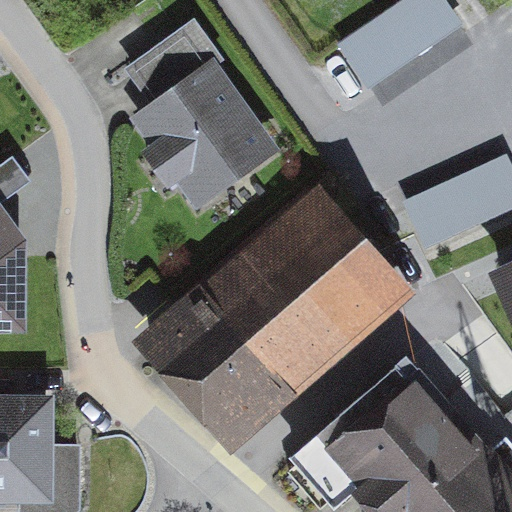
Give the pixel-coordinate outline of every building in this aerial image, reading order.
[(463,21),(448,0),(398,0),(338,42),(369,87),(463,21)] [(155,106),(141,116),(201,199),(267,151),(208,68),(220,59),(196,27),(131,74),(155,106)] [(511,161),(508,153),(404,199),(425,247),(511,208),(511,161)] [(202,294),(206,298),(281,384),(395,286),(315,195),(202,294)] [(0,215),(0,324),(19,325),(19,259),(5,240),(14,234),(0,215)] [(511,260),(489,271),(511,322),(511,260)] [(206,298),(152,345),(228,432),(281,384),(206,298)] [(395,511),(474,511),(499,491),(434,415),(444,406),(405,362),(295,458),(334,502),(364,476),(395,511)] [(42,445),(42,405),(0,404),(0,490),(19,491),(19,511),(72,511),(77,508),(77,445),(42,445)]
